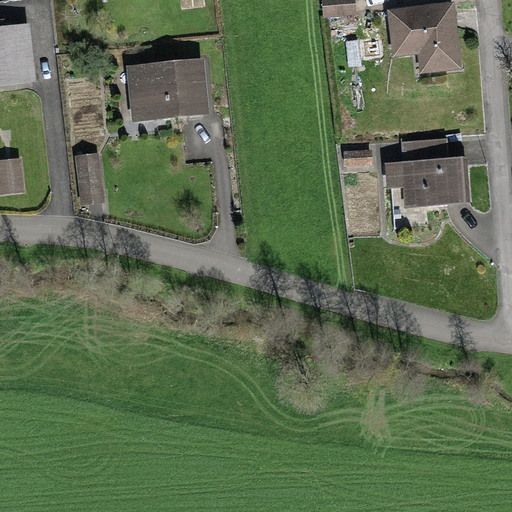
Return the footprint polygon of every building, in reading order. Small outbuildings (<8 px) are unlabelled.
[(352,0),(319,0),(321,18),(353,15),(352,0)] [(449,8),(386,14),(390,56),(414,53),(417,77),(456,73),(449,8)] [(22,33),(0,34),(0,86),(26,84),(22,33)] [(196,68),(124,73),(128,119),(199,114),(196,68)] [(398,166),(384,167),(385,189),(399,188),(400,209),(457,206),(456,164),(443,164),(443,146),(397,148),(398,166)] [(366,154),(346,157),(346,165),(367,163),(366,154)]
